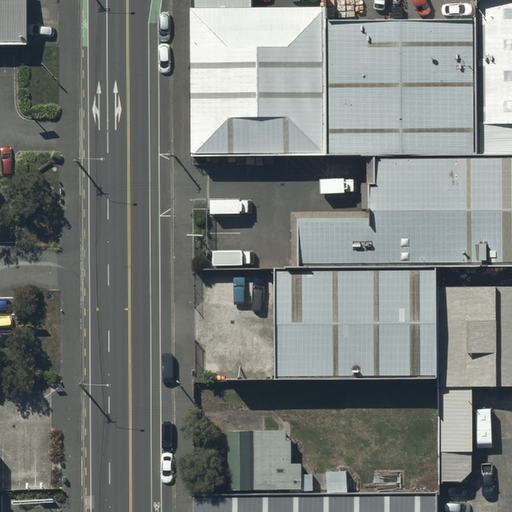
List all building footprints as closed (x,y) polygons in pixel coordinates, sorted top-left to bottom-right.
[(0,0),(0,50),(25,50),(24,0),(0,0)] [(511,0),(474,0),(475,10),(475,150),(511,150),(511,0)] [(475,10),(195,11),(196,152),(368,151),(475,150),(475,10)] [(511,259),(511,150),(475,150),(368,151),(368,207),(291,207),(291,261),(511,259)] [(437,379),(436,270),(275,270),(276,379),(437,379)] [(511,390),(511,288),(439,289),(440,483),(462,483),(470,475),(470,456),(473,456),(473,392),(497,392),(497,390),(509,390),(511,390)] [(285,426),(228,427),(229,488),(302,487),(302,460),(292,460),(292,437),(285,437),(285,426)] [(326,489),(347,488),(346,468),(326,468),(326,473),(326,489)] [(326,489),(195,490),(195,511),(436,511),(436,489),(411,489),(347,488),(326,489)]
